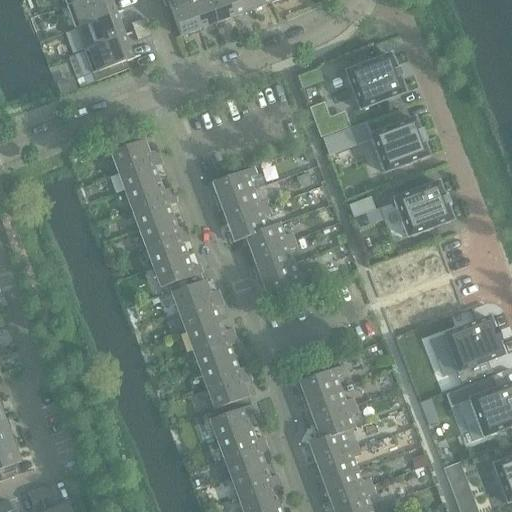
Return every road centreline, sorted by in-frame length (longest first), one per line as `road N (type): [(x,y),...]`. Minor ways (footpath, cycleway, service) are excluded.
road 1 (residential): [(306,511),(281,447),(288,423),(235,279),(211,257),(157,98)]
road 2 (residential): [(360,0),(406,24),(511,307)]
road 3 (residential): [(0,266),(40,369),(28,396),(56,475),(0,495)]
road 4 (residential): [(181,89),(322,34),(356,0)]
road 5 (residential): [(0,153),(157,98)]
